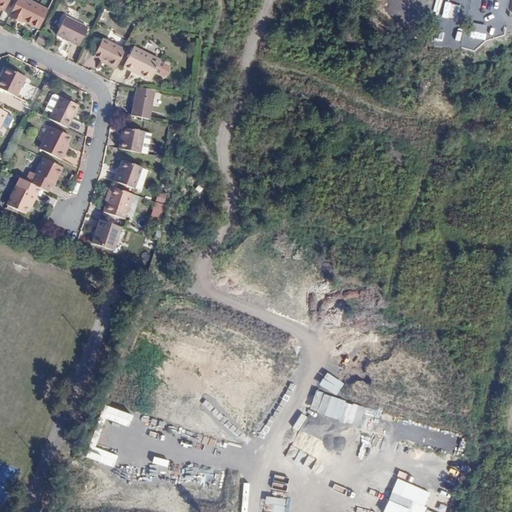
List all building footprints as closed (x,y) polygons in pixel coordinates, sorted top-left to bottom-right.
[(23,0),(3,0),(0,6),(0,13),(5,16),(6,13),(11,16),(28,24),(37,7),(23,0)] [(463,8),(468,0),(459,0),(457,5),(463,8)] [(73,47),(82,28),(60,17),(50,36),(73,47)] [(39,45),(42,38),(35,35),(31,42),(39,45)] [(87,54),(110,66),(120,48),(97,36),(87,54)] [(145,80),(155,59),(128,47),(117,67),(145,80)] [(0,104),(2,106),(12,87),(0,80),(0,104)] [(125,116),(144,120),(149,90),(131,87),(125,116)] [(41,118),(59,127),(71,104),(53,95),(52,96),(47,93),(45,94),(38,108),(44,111),(41,118)] [(112,148),(134,152),(137,130),(116,126),(112,148)] [(30,153),(52,164),(56,154),(53,152),(57,145),(61,136),(43,127),(30,153)] [(19,179),(40,190),(44,181),(47,176),(50,178),(53,170),(33,160),(25,174),(22,172),(19,179)] [(132,177),(138,179),(142,169),(136,167),(136,166),(118,160),(113,173),(110,172),(107,180),(127,188),(128,187),(132,177)] [(135,189),(138,179),(132,177),(128,187),(135,189)] [(26,196),(29,198),(31,194),(10,183),(0,202),(0,203),(17,212),(23,201),(26,196)] [(118,218),(126,193),(106,186),(98,211),(118,218)] [(162,203),(165,195),(157,192),(154,200),(162,203)] [(106,250),(115,226),(92,218),(89,228),(91,229),(90,234),(87,234),(84,243),(106,250)]
